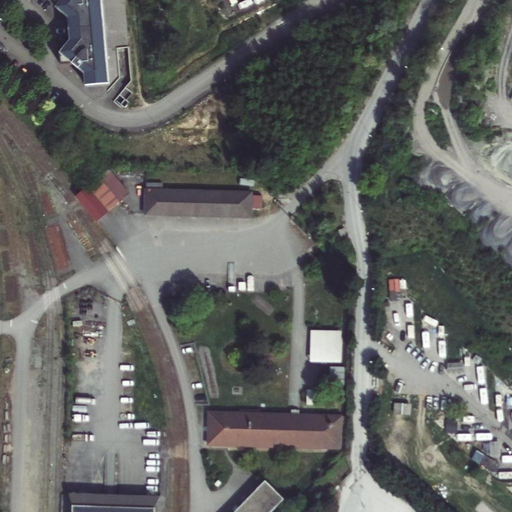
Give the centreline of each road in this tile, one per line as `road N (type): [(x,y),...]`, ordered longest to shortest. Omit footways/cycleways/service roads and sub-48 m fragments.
road 1 (residential): [(429,0),(351,161),(364,278),(360,455)]
road 2 (residential): [(326,0),(168,107),(126,120),(86,105),(0,33)]
road 3 (unknown): [(102,271),(112,306),(110,490)]
road 4 (unknown): [(277,222),(300,297),(298,401)]
